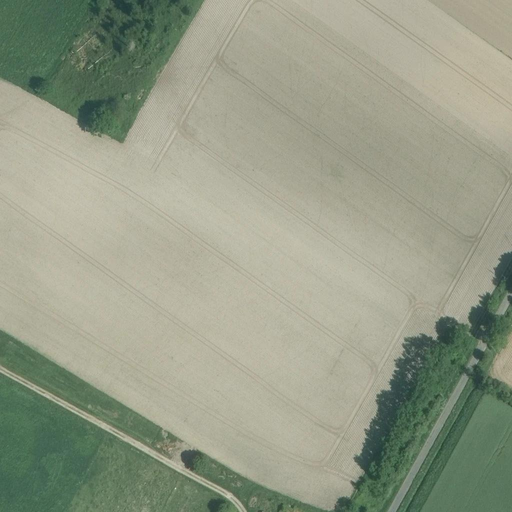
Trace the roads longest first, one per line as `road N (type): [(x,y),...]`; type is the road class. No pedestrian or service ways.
road 1 (track): [(0,369),(230,496),(243,511)]
road 2 (unclassified): [(511,292),(392,511)]
